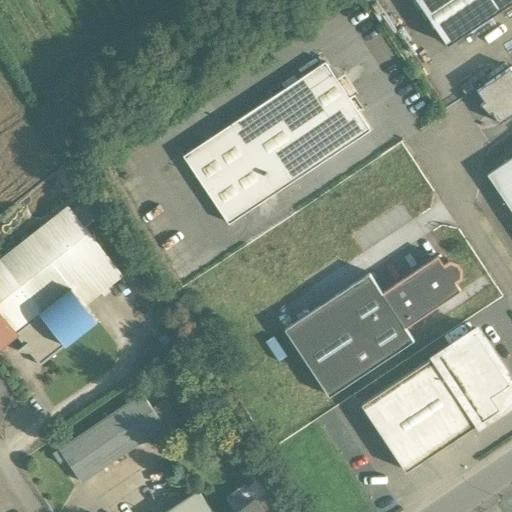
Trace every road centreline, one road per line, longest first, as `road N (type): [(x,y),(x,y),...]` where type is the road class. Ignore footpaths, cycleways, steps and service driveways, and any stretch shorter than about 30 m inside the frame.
road 1 (unclassified): [(511,276),(424,136)]
road 2 (track): [(0,61),(66,165)]
